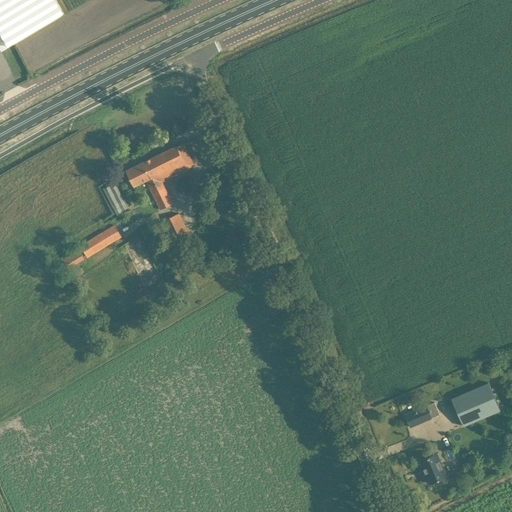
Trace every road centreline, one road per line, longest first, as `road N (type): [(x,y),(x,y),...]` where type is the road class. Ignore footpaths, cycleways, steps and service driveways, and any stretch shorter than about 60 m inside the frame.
road 1 (track): [(345,412),(243,177)]
road 2 (primary): [(0,134),(188,39)]
road 3 (unclassified): [(184,18),(0,110)]
road 4 (unclassified): [(193,56),(322,0)]
road 5 (unclassified): [(243,177),(193,56)]
